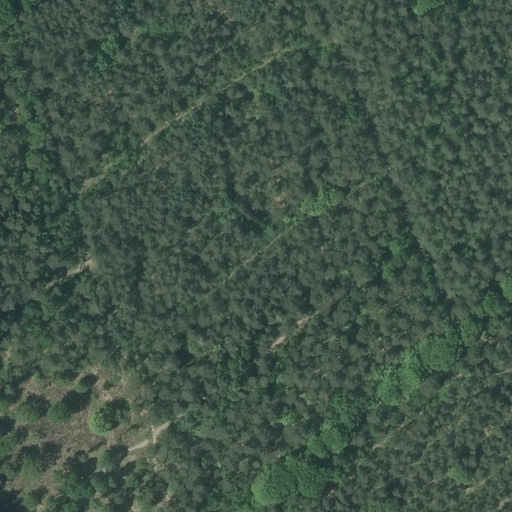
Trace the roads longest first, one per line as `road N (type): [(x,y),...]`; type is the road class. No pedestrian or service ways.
road 1 (unknown): [(511,329),(476,359),(450,337),(412,245),(386,246),(100,474),(72,511)]
road 2 (track): [(241,511),(511,285)]
road 3 (unknown): [(412,245),(314,0)]
